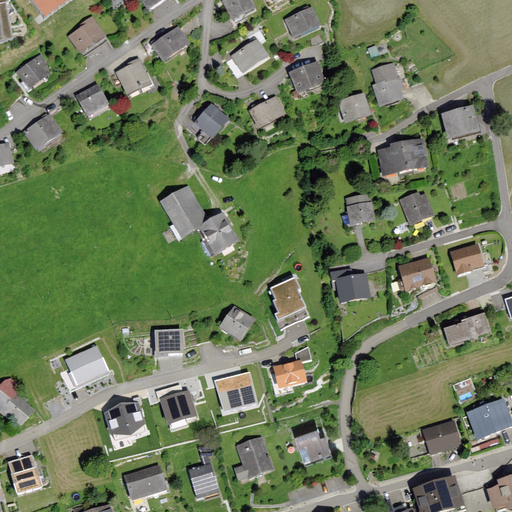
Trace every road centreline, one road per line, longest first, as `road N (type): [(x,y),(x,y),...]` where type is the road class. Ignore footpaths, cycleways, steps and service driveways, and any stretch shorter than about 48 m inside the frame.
road 1 (residential): [(202,0),(0,133)]
road 2 (unclassified): [(304,511),(511,451)]
road 3 (residential): [(209,0),(205,88),(249,93),(293,59),(312,55)]
road 4 (track): [(205,88),(178,121),(181,144),(221,211)]
